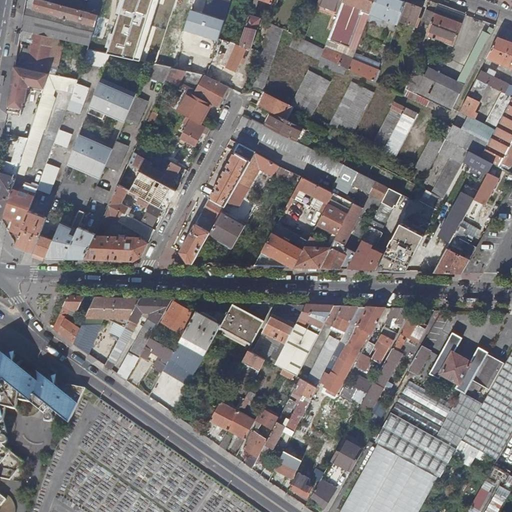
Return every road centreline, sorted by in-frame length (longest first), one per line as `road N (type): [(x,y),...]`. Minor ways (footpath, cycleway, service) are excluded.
road 1 (residential): [(476,296),(139,283)]
road 2 (secondary): [(283,511),(42,337)]
road 3 (residential): [(238,103),(139,283)]
road 4 (residential): [(139,283),(0,271)]
